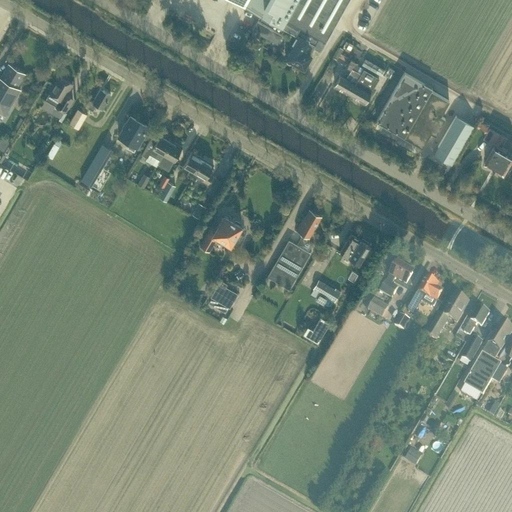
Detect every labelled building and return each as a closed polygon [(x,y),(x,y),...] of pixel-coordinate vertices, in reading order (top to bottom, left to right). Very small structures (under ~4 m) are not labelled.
[(232,0),(262,16),(260,20),(258,19),(252,29),(277,44),(283,33),(282,33),(285,29),(298,36),(292,46),(293,47),(286,59),(286,61),(287,62),(289,63),(291,63),(292,63),(293,61),(303,67),(311,54),(309,53),(314,47),(320,50),(347,0),(232,0)] [(353,44),(346,41),(342,47),(349,51),(353,44)] [(344,49),(340,47),(333,58),(337,60),(344,49)] [(385,70),(365,58),(361,64),(381,76),(385,70)] [(361,74),(364,68),(357,64),(357,63),(351,59),(346,66),(351,70),(346,78),(340,74),(334,85),(349,94),(361,74)] [(0,112),(5,116),(20,90),(16,87),(25,73),(8,64),(0,77),(0,112)] [(394,70),(389,67),(384,75),(390,78),(394,70)] [(361,74),(376,82),(376,83),(380,77),(364,68),(361,74)] [(376,120),(422,147),(431,132),(435,135),(445,117),(440,115),(449,100),(431,89),(432,87),(405,71),(376,120)] [(361,74),(349,94),(365,103),(371,93),(370,92),(376,82),(361,74)] [(54,106),(64,112),(72,98),(66,94),(72,83),(59,75),(48,93),(49,93),(45,100),(54,106)] [(96,105),(102,108),(111,94),(100,88),(92,102),(90,100),(86,107),(93,111),(96,105)] [(68,123),(72,125),(78,129),(87,114),(77,108),(68,123)] [(456,115),(433,153),(451,164),(474,125),(456,115)] [(134,150),(136,146),(148,126),(130,116),(119,136),(130,142),(127,147),(134,150)] [(68,127),(64,133),(71,138),(76,132),(68,127)] [(511,159),(511,153),(502,148),(507,138),(501,133),(501,134),(490,128),(484,138),(495,144),(485,161),(497,168),(497,171),(501,173),(505,172),(511,159)] [(160,159),(171,139),(160,133),(156,140),(151,137),(141,153),(147,157),(149,153),(160,159)] [(2,138),(0,141),(0,148),(4,151),(10,142),(2,138)] [(62,141),(58,138),(47,155),(52,158),(62,141)] [(171,139),(160,159),(170,166),(182,145),(171,139)] [(43,141),(33,157),(38,160),(48,144),(43,141)] [(112,149),(102,143),(95,156),(105,161),(112,149)] [(192,151),(183,165),(190,169),(187,175),(191,177),(203,157),(192,151)] [(203,157),(191,177),(195,179),(197,177),(207,183),(212,175),(208,172),(213,164),(203,157)] [(104,168),(98,165),(84,190),(90,194),(104,168)] [(143,187),(150,176),(144,172),(137,183),(143,187)] [(164,174),(159,183),(164,186),(169,177),(164,174)] [(217,178),(213,185),(218,188),(223,181),(217,178)] [(168,181),(159,197),(166,201),(175,185),(168,181)] [(205,207),(199,203),(193,214),(199,218),(205,207)] [(296,230),(308,237),(320,216),(309,210),(305,216),(304,216),(296,230)] [(233,241),(239,245),(244,236),(237,231),(241,225),(224,215),(217,228),(211,225),(200,245),(209,251),(217,238),(230,246),(233,241)] [(351,233),(340,252),(358,263),(369,244),(368,243),(368,242),(362,238),(361,239),(360,239),(351,233)] [(311,252),(289,239),(267,276),(289,289),(311,252)] [(396,279),(406,285),(415,270),(405,265),(404,267),(397,263),(389,275),(390,276),(387,281),(386,280),(380,291),(392,299),(399,288),(393,284),(396,279)] [(428,278),(409,312),(415,315),(422,302),(431,307),(434,307),(443,291),(436,287),(438,284),(428,278)] [(340,292),(319,279),(313,289),(334,301),(340,292)] [(226,283),(221,280),(220,283),(219,283),(211,296),(212,297),(209,302),(225,311),(228,306),(229,307),(237,293),(225,286),(226,283)] [(469,302),(466,301),(456,294),(444,315),(439,312),(426,334),(437,340),(449,319),(457,323),(462,314),(469,302)] [(375,299),(369,309),(368,310),(383,318),(389,308),(375,299)] [(477,325),(482,327),(490,314),(479,307),(470,321),(464,332),(470,336),(477,325)] [(410,320),(401,314),(395,325),(404,330),(410,320)] [(308,327),(303,334),(308,337),(316,342),(317,343),(329,323),(328,322),(320,317),(313,330),(308,327)] [(494,361),(501,351),(511,332),(511,327),(502,322),(464,384),(483,395),(492,380),(493,380),(501,365),(494,361)] [(483,342),(475,337),(474,336),(461,357),(471,363),(483,342)] [(501,365),(493,380),(499,385),(508,370),(501,365)] [(494,416),(501,405),(495,402),(489,412),(494,416)] [(424,418),(421,423),(427,426),(430,421),(424,418)] [(451,425),(461,430),(464,424),(454,419),(451,425)] [(415,467),(421,457),(411,451),(405,462),(415,467)]
